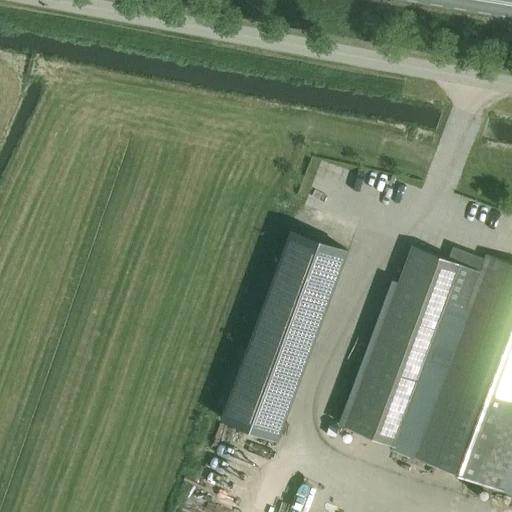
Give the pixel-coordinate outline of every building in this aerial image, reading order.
[(277,438),(347,249),(290,228),(220,417),(277,438)] [(446,257),(413,244),(345,427),(379,439),(446,257)] [(511,262),(486,253),(410,457),(503,491),(511,465),(511,262)] [(354,388),(365,365),(354,360),(344,384),(354,388)] [(429,511),(434,500),(427,498),(422,500),(374,482),(371,474),(336,461),(327,455),(318,466),(304,461),(292,476),(310,490),(306,501),(337,511),(355,511),(359,510),(364,504),(374,511),(378,499),(385,504),(381,511),(429,511)] [(511,511),(511,503),(500,500),(496,511),(511,511)]
